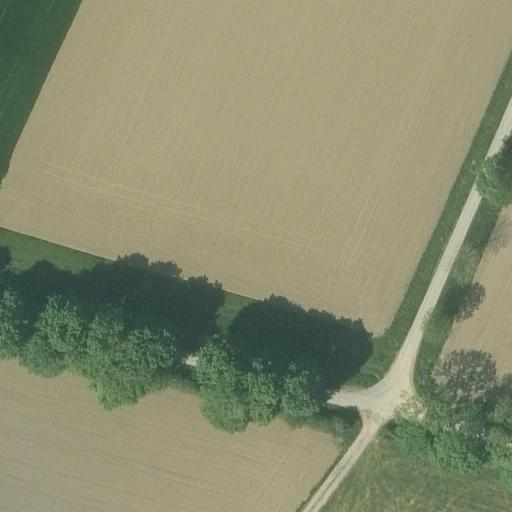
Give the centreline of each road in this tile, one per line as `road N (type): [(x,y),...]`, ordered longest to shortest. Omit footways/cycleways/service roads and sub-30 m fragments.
road 1 (unclassified): [(0,304),(385,404)]
road 2 (unclassified): [(385,404),(511,107)]
road 3 (track): [(385,404),(309,511)]
road 4 (unclassified): [(385,404),(511,440)]
